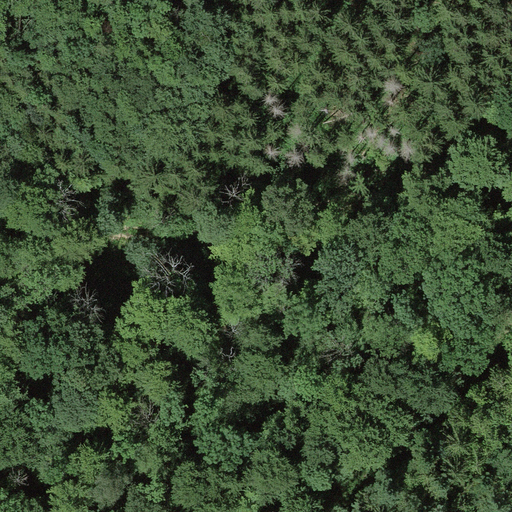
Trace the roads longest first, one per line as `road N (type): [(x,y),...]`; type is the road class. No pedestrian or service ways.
road 1 (track): [(0,205),(207,232),(391,185),(470,145),(511,135)]
road 2 (track): [(511,323),(329,511)]
